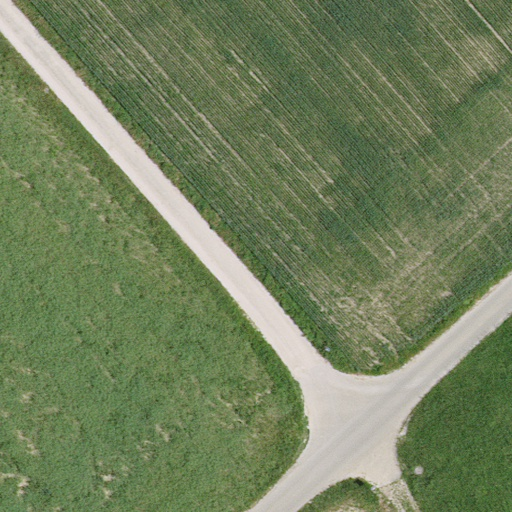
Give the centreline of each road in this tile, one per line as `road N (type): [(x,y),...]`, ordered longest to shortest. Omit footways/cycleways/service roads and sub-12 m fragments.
road 1 (track): [(407,511),(324,378),(0,8)]
road 2 (track): [(275,511),(511,291)]
